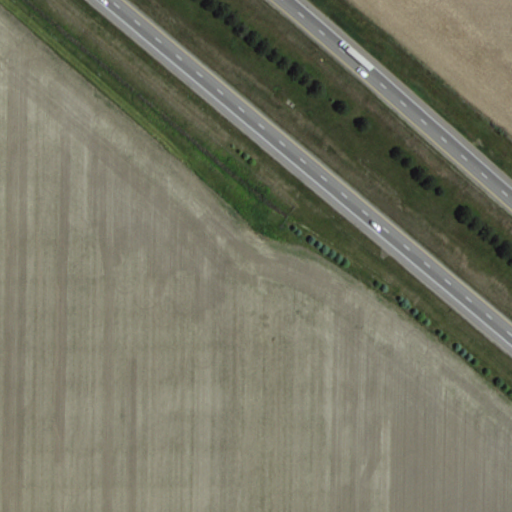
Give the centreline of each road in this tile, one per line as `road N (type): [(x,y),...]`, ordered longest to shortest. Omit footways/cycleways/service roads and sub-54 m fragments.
road 1 (trunk): [(104,0),(511,340)]
road 2 (trunk): [(511,193),(290,0)]
